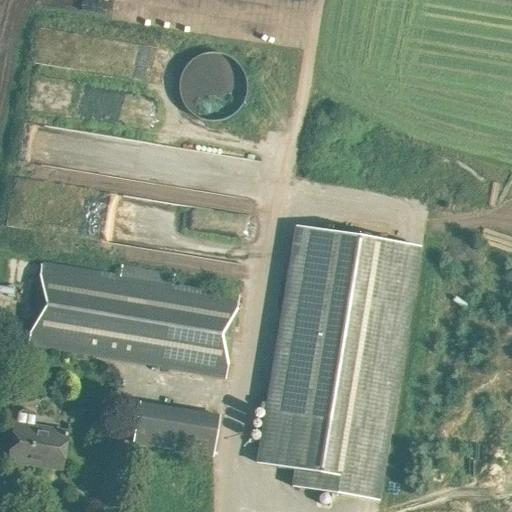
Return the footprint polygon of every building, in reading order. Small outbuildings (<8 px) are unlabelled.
[(194,117),(202,121),(211,122),(218,122),(224,120),(233,116),(238,111),(242,105),(246,97),(246,90),(246,81),(244,73),(241,68),(235,61),(225,55),(215,53),(207,53),(197,56),(192,59),(187,64),(183,70),(180,77),(178,87),(179,96),(182,103),(187,110),(194,117)] [(259,462),(295,467),(292,484),(375,498),(416,244),(298,224),(259,462)] [(148,260),(132,257),(130,267),(121,265),(120,275),(41,262),(28,347),(225,379),(239,290),(229,288),(228,292),(172,283),(173,278),(161,276),(162,272),(146,269),(148,260)] [(140,402),(133,443),(164,449),(171,407),(140,402)] [(9,460),(61,469),(67,430),(34,425),(36,415),(33,412),(22,410),(18,413),(17,422),(15,422),(9,460)]
